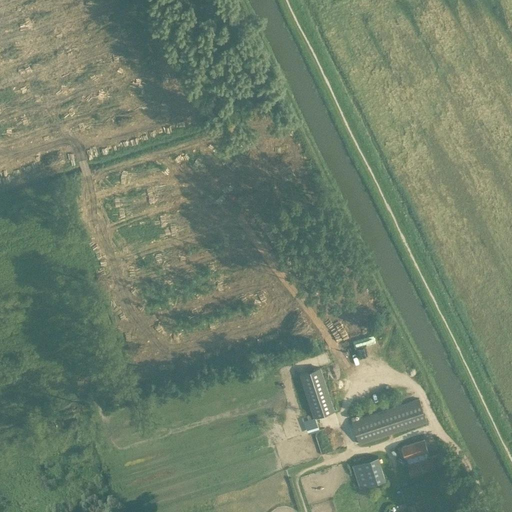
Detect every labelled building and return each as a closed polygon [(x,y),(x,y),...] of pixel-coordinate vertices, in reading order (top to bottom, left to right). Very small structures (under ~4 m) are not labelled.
[(355,358),(359,356),(362,369),(380,365),(374,338),(348,345),(350,351),(353,351),(355,358)] [(299,374),(313,417),(333,410),(319,367),(299,374)] [(418,399),(353,420),(360,443),(426,421),(418,399)] [(315,431),(281,441),(287,465),(321,456),(315,431)] [(424,438),(401,446),(405,458),(406,457),(408,464),(419,460),(423,473),(441,467),(437,455),(429,458),(426,451),(428,450),(424,438)] [(352,465),(360,487),(385,479),(378,456),(352,465)]
